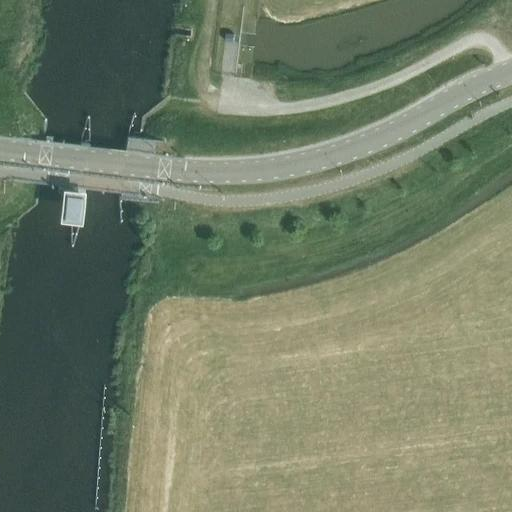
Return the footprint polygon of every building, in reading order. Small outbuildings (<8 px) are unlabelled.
[(227,34),(226,42),(234,43),(234,42),(235,36),(235,35),(227,34)] [(78,206),(79,206),(80,194),(81,187),(86,147),(80,146),(73,206),(78,206)] [(57,219),(80,221),(84,189),(61,187),(57,219)] [(511,360),(507,346),(475,356),(483,383),(511,373),(511,360)] [(475,356),(458,362),(466,388),(483,383),(475,356)] [(458,362),(441,367),(449,394),(466,388),(458,362)] [(441,367),(423,372),(432,399),(449,394),(441,367)] [(423,372),(405,378),(414,405),(432,399),(423,372)] [(511,373),(483,383),(492,410),(511,403),(511,373)] [(228,375),(185,389),(195,419),(206,415),(213,437),(252,425),(243,395),(235,397),(228,375)] [(483,383),(466,388),(474,415),(492,410),(483,383)] [(466,388),(449,394),(457,420),(474,415),(466,388)] [(340,414),(312,423),(319,447),(364,433),(356,410),(365,407),(362,394),(336,402),(340,414)] [(449,394),(432,399),(440,426),(457,420),(449,394)] [(432,399),(414,405),(422,432),(440,426),(432,399)] [(364,433),(319,447),(319,448),(321,448),(328,471),(355,462),(359,474),(383,467),(379,454),(370,457),(363,435),(364,434),(364,433)] [(511,444),(511,441),(502,444),(506,454),(511,451),(511,444)] [(254,464),(212,477),(221,507),(233,503),(235,511),(278,511),(269,483),(261,485),(254,464)]
